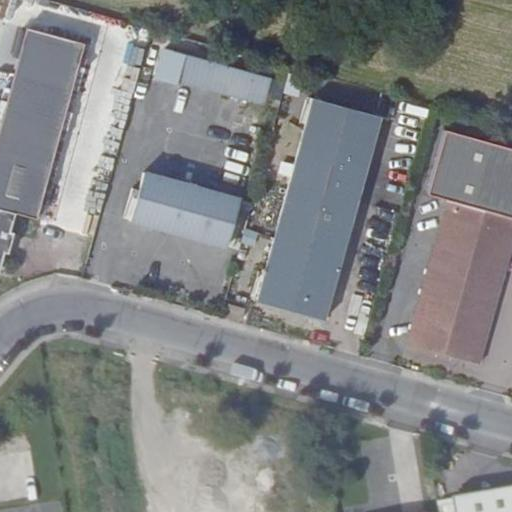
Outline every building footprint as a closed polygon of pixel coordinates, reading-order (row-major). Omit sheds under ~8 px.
[(98,51),(38,34),(0,169),(0,272),(9,275),(15,257),(20,258),(26,239),(20,238),(26,218),(48,225),(98,51)] [(271,111),(279,83),(170,53),(161,85),(183,91),(185,85),(271,111)] [(331,328),(388,124),(320,104),(263,308),(331,328)] [(489,374),(511,286),(511,155),(448,138),(430,203),(451,208),(413,352),(489,374)] [(233,255),(249,203),(152,175),(138,227),(233,255)] [(511,511),(511,492),(453,501),(454,511),(511,511)]
